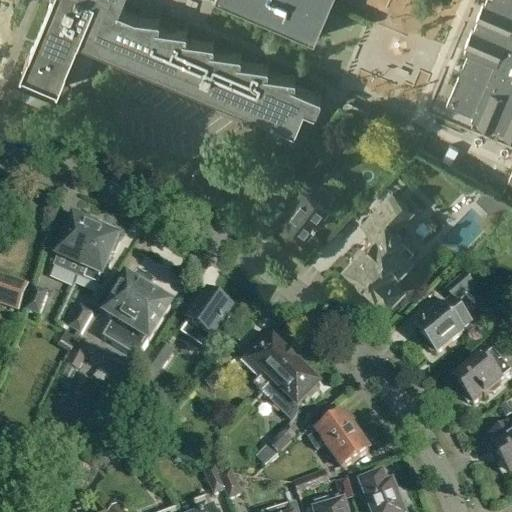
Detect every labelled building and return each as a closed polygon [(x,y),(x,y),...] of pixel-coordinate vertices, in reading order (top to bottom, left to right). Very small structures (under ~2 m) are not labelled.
[(51,0),(21,74),(22,75),(23,73),(57,88),(57,89),(58,90),(79,40),(295,131),(304,108),(315,112),(322,96),(295,85),(296,77),(268,73),(269,65),(240,61),(241,54),(213,50),(214,42),(186,39),(187,31),(159,27),(160,20),(136,16),(118,9),(122,0),(51,0)] [(223,0),(315,39),(331,0),(223,0)] [(511,0),(486,0),(484,5),(483,4),(476,20),(478,20),(473,31),(472,30),(465,46),(467,46),(464,53),(468,55),(446,105),(473,117),(471,121),(478,124),(477,125),(492,132),(493,130),(504,135),(503,136),(511,139),(511,176),(510,181),(511,182),(511,0)] [(413,138),(357,108),(354,116),(409,146),(413,138)] [(322,144),(301,171),(311,179),(332,152),(322,144)] [(411,176),(403,169),(396,176),(404,183),(411,176)] [(303,188),(283,213),(307,232),(316,220),(322,224),(332,212),(326,207),(327,206),(303,188)] [(374,234),(346,263),(376,292),(379,289),(389,298),(402,285),(392,276),(410,257),(397,244),(402,238),(393,230),(411,211),(392,193),(363,223),(374,234)] [(511,209),(511,203),(507,201),(494,213),(502,220),(511,209)] [(75,279),(96,232),(74,223),(72,226),(70,225),(65,236),(67,237),(57,260),(59,260),(54,270),(75,279)] [(96,232),(75,279),(96,288),(100,279),(101,280),(102,277),(105,278),(110,267),(107,266),(112,255),(115,257),(120,245),(117,244),(118,242),(96,232)] [(105,341),(117,348),(139,362),(172,307),(149,293),(152,286),(137,277),(131,287),(127,285),(106,320),(115,325),(105,341)] [(446,293),(455,304),(474,289),(464,277),(446,293)] [(16,282),(7,305),(20,310),(28,286),(16,282)] [(26,314),(39,318),(48,296),(35,291),(26,314)] [(181,337),(204,354),(212,342),(213,343),(232,315),(230,313),(232,309),(222,302),(219,306),(207,298),(188,326),(181,337)] [(443,312),(417,333),(425,343),(424,347),(430,355),(435,354),(436,356),(462,335),(461,334),(469,327),(452,306),(444,313),(443,312)] [(69,331),(81,338),(92,316),(80,309),(69,331)] [(511,314),(509,312),(493,328),(503,338),(511,329),(511,314)] [(254,388),(262,396),(293,365),(284,356),(285,352),(279,347),(275,347),(264,335),(243,356),(264,377),(254,388)] [(140,378),(152,386),(172,356),(160,348),(140,378)] [(68,369),(78,374),(87,356),(76,351),(68,369)] [(481,361),(454,384),(462,394),(462,398),(466,404),(471,404),(472,407),(489,393),(493,395),(499,390),(498,386),(500,384),(499,383),(510,374),(492,352),(482,362),(481,361)] [(318,388),(293,365),(262,396),(292,425),(293,423),(295,421),(296,419),(297,417),(297,415),(298,412),(298,410),(307,400),(312,401),(317,395),(316,391),(318,388)] [(201,382),(210,391),(224,377),(215,368),(201,382)] [(325,448),(342,472),(369,453),(343,417),(308,441),(317,454),(325,448)] [(111,442),(119,454),(137,442),(126,425),(115,432),(118,437),(111,442)] [(511,429),(509,426),(490,438),(498,450),(494,452),(501,464),(499,467),(498,470),(502,476),(506,477),(509,476),(511,478),(511,476),(511,429)] [(263,455),(271,463),(277,457),(295,439),(285,430),(268,448),(263,455)] [(214,498),(225,492),(219,479),(214,470),(203,475),(214,498)] [(230,474),(219,479),(225,492),(229,503),(241,497),(238,490),(230,474)] [(298,498),(329,486),(324,475),(294,486),(298,498)] [(346,480),(347,483),(349,491),(352,501),(365,497),(361,487),(362,487),(358,476),(346,480)] [(400,511),(392,488),(386,490),(382,479),(362,487),(361,487),(365,497),(365,499),(363,500),(366,508),(369,507),(370,511),(400,511)] [(343,511),(342,504),(352,501),(347,483),(336,486),(340,499),(332,501),(335,511),(332,511),(328,502),(314,506),(315,511),(343,511)] [(211,511),(207,501),(195,506),(196,511),(211,511)]
